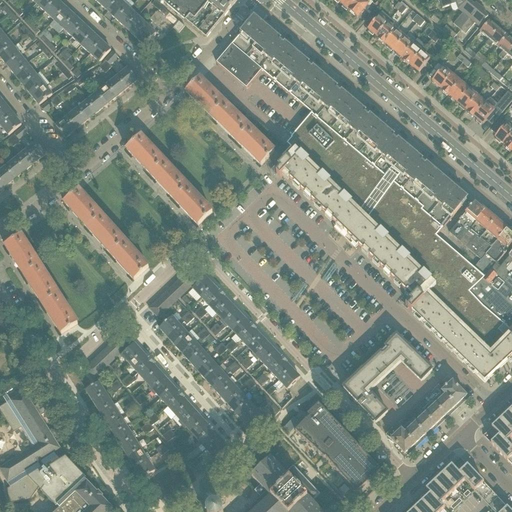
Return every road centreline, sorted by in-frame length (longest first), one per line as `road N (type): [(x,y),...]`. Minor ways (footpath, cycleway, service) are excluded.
road 1 (residential): [(408,485),(192,251)]
road 2 (tertiary): [(511,198),(283,0)]
road 3 (residential): [(124,314),(237,445),(178,511)]
road 4 (residential): [(145,511),(52,377)]
road 5 (residential): [(168,93),(67,0)]
road 6 (residential): [(168,93),(253,0)]
road 7 (residential): [(76,175),(168,93)]
road 8 (residential): [(0,82),(76,175)]
